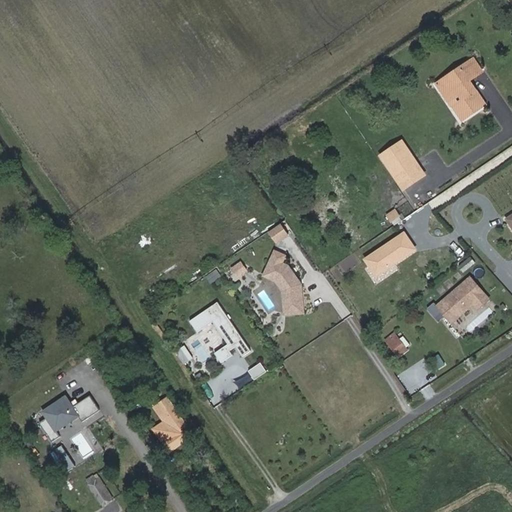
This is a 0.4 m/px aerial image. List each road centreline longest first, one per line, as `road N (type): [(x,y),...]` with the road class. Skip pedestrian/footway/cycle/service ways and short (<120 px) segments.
road 1 (residential): [(511,355),(284,511)]
road 2 (unknown): [(184,511),(105,387)]
